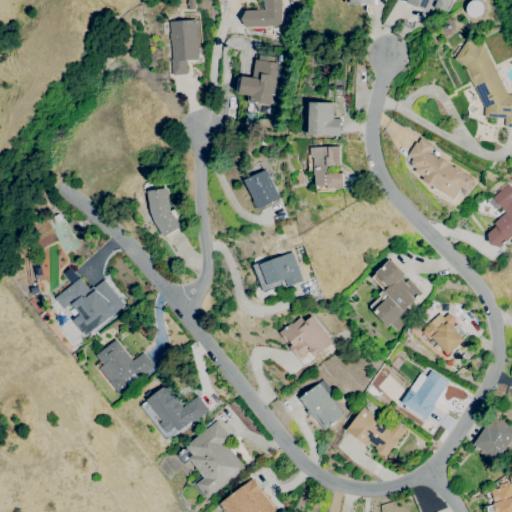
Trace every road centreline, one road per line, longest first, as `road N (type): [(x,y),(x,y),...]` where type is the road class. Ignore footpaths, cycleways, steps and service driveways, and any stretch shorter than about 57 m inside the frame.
road 1 (residential): [(428,472),(362,490),(314,474),(181,303),(117,232),(65,191)]
road 2 (residential): [(428,472),(496,367),(494,330),(488,297),(388,193),(376,170),(373,99),(386,56)]
road 3 (residential): [(181,303),(203,270),(199,128)]
